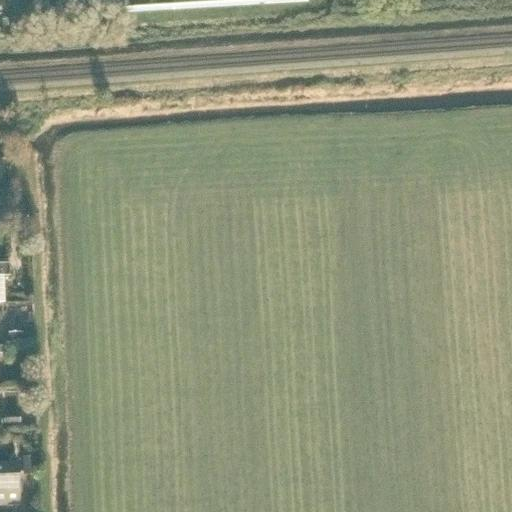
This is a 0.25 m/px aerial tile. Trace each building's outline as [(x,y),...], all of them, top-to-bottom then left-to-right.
[(69,3),(71,16),(113,14),(111,0),(91,0),(92,1),(69,3)] [(123,0),(124,14),(308,3),(307,0),(123,0)] [(25,204),(2,206),(3,224),(26,223),(25,204)] [(0,278),(10,279),(10,266),(0,266),(0,278)] [(22,345),(22,335),(5,335),(5,346),(22,345)] [(19,415),(1,416),(1,429),(20,428),(19,415)] [(22,459),(23,478),(36,477),(35,459),(22,459)] [(0,508),(19,509),(18,468),(0,467),(0,508)]
